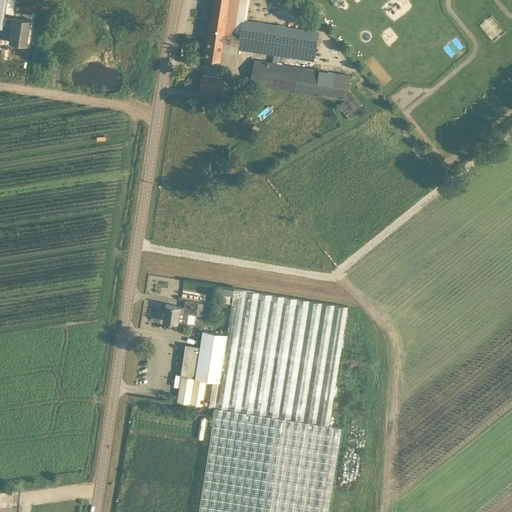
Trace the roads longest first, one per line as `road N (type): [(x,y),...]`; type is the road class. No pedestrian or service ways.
road 1 (tertiary): [(95,511),(178,0)]
road 2 (track): [(137,245),(330,277),(447,184)]
road 3 (track): [(361,76),(447,184)]
